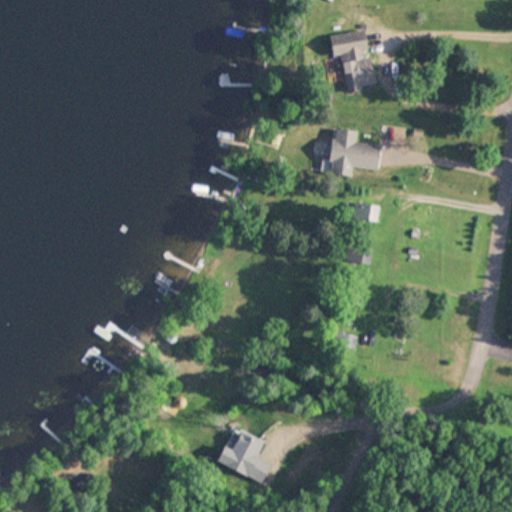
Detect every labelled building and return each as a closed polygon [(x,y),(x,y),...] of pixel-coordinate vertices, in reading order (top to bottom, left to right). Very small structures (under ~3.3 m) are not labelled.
[(334,58),(343,57),(349,94),(376,90),(367,32),(331,38),(334,58)] [(378,172),(381,147),(357,144),(358,133),(336,130),(330,176),(353,179),(354,169),(378,172)] [(379,223),(380,207),(356,205),(355,221),(379,223)] [(374,250),(350,247),(347,263),(371,267),(374,250)] [(357,352),(358,337),(345,336),(344,351),(357,352)]
